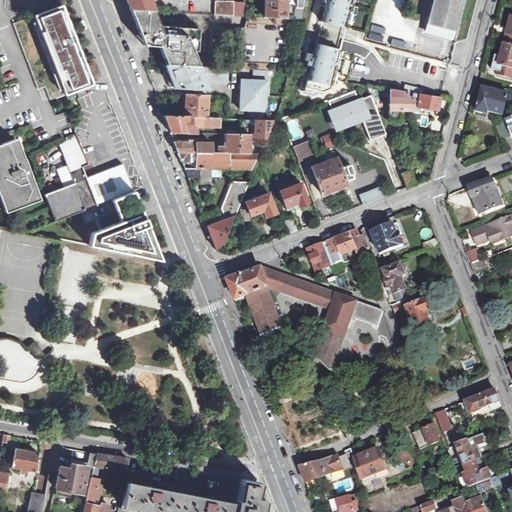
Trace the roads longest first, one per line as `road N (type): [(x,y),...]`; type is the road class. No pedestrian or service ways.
road 1 (secondary): [(206,275),(95,0)]
road 2 (residential): [(278,465),(245,468),(0,430)]
road 3 (residential): [(206,275),(438,187)]
road 4 (residential): [(278,465),(322,455),(500,372)]
road 5 (secondary): [(278,465),(206,275)]
road 6 (residential): [(500,372),(437,205),(438,187)]
road 7 (residential): [(438,187),(487,0)]
